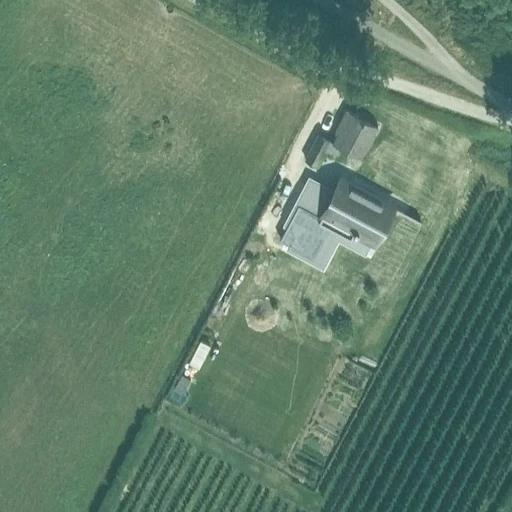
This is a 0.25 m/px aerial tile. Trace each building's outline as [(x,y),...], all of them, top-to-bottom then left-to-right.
[(346,109),(336,130),(339,131),(328,151),(338,156),(343,146),(362,156),(378,125),(346,109)] [(319,133),(306,158),(317,164),(330,139),(319,133)] [(298,202),(280,237),(314,254),(328,228),(325,226),(327,222),(351,235),(360,217),(381,227),(393,203),(352,181),(350,184),(340,178),(321,214),(298,202)] [(245,253),(255,258),(261,248),(251,243),(245,253)] [(175,387),(184,391),(190,378),(182,374),(175,387)]
